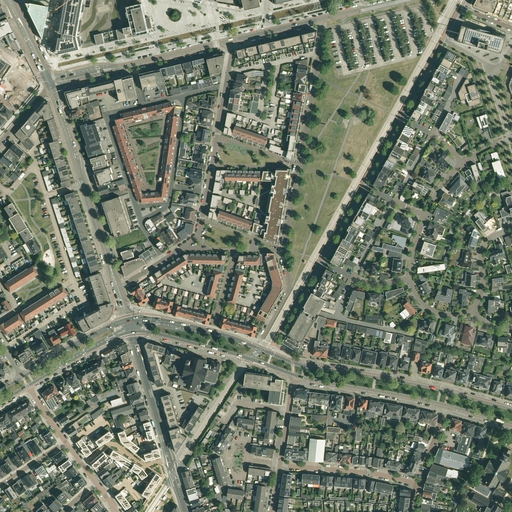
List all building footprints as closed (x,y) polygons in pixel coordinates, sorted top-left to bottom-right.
[(56,54),(56,55),(61,54),(65,53),(66,53),(70,52),(71,52),(75,51),(77,50),(79,50),(80,50),(83,49),(83,48),(82,45),(80,36),(84,11),(85,7),(86,0),(65,0),(60,33),(59,38),(59,41),(58,43),(58,44),(58,46),(57,49),(57,51),(56,54)] [(127,38),(126,35),(137,32),(138,36),(149,33),(148,29),(152,28),(150,18),(145,19),(141,0),(90,0),(89,11),(84,11),(80,36),(82,45),(96,42),(97,46),(105,44),(104,40),(118,36),(119,40),(127,38)] [(511,0),(476,0),(476,1),(475,3),(474,4),(474,5),(475,5),(486,10),(487,10),(492,12),(493,13),(511,20),(511,0)] [(47,7),(23,2),(41,39),(47,7)] [(7,19),(0,21),(0,38),(13,32),(7,19)] [(499,53),(504,32),(493,28),(491,34),(462,26),(461,26),(460,31),(460,32),(459,35),(459,36),(457,40),(457,41),(458,41),(463,43),(464,43),(478,47),(486,49),(486,50),(487,50),(499,53)] [(317,31),(308,33),(309,39),(316,38),(317,31)] [(23,57),(23,56),(24,55),(13,32),(0,38),(0,39),(22,56),(23,57)] [(235,61),(244,58),(242,49),(237,50),(238,55),(236,55),(235,61)] [(448,50),(444,58),(453,63),(454,63),(458,56),(448,50)] [(214,55),(214,56),(206,58),(211,78),(222,75),(225,53),(219,55),(218,54),(214,55)] [(204,58),(199,60),(201,69),(208,68),(206,62),(205,62),(204,58)] [(444,58),(440,64),(450,69),(453,63),(444,58)] [(305,65),(307,65),(308,59),(296,62),(295,67),(298,68),(297,72),(307,74),(308,67),(305,67),(305,65)] [(195,71),(201,69),(199,60),(192,61),(192,62),(195,71)] [(187,74),(194,73),(191,61),(183,64),(184,70),(186,69),(187,74)] [(177,65),(174,66),(177,76),(184,75),(181,64),(177,65)] [(456,73),(450,69),(440,64),(440,65),(439,65),(437,68),(438,69),(437,69),(447,75),(449,76),(451,73),(455,75),(456,73)] [(177,76),(174,66),(166,68),(168,76),(176,74),(177,76)] [(12,68),(6,76),(11,80),(17,72),(12,68)] [(166,91),(163,77),(161,69),(155,70),(159,88),(160,92),(166,91)] [(434,76),(443,82),(447,75),(437,69),(437,70),(437,69),(433,76),(434,76)] [(159,88),(155,70),(140,74),(143,87),(145,86),(146,91),(159,88)] [(255,70),(244,73),(243,76),(238,75),(237,77),(235,77),(234,81),(246,83),(247,78),(248,78),(258,76),(263,77),(264,72),(255,70)] [(17,72),(11,80),(16,83),(22,75),(17,72)] [(297,73),(296,79),(295,83),(296,83),(305,85),(307,75),(297,73)] [(22,75),(16,83),(21,86),(26,78),(22,75)] [(122,79),(127,99),(128,101),(138,98),(133,75),(122,78),(122,79)] [(430,82),(440,88),(443,82),(434,76),(430,82)] [(21,86),(20,87),(23,89),(30,94),(32,91),(33,89),(33,90),(34,89),(37,85),(29,80),(28,81),(26,79),(27,78),(26,78),(21,86)] [(122,102),(128,101),(127,99),(122,79),(116,80),(117,81),(115,82),(115,81),(115,82),(116,87),(120,102),(122,102)] [(465,80),(461,87),(464,96),(460,98),(461,101),(467,99),(469,107),(481,103),(475,84),(470,85),(468,79),(465,80)] [(115,82),(114,80),(86,87),(88,96),(91,95),(91,94),(116,87),(115,82)] [(427,89),(436,94),(440,88),(430,82),(427,89)] [(243,91),(244,91),(244,88),(243,88),(243,85),(234,83),(234,84),(233,85),(232,88),(233,88),(233,90),(242,91),(243,91)] [(306,85),(305,85),(296,83),(294,91),(305,93),(306,85)] [(71,110),(76,108),(85,105),(90,103),(88,96),(86,87),(82,88),(65,92),(71,110)] [(436,94),(427,89),(426,88),(426,89),(426,90),(424,94),(433,100),(436,94)] [(22,90),(19,94),(26,99),(28,96),(30,94),(23,89),(22,90)] [(231,91),(230,97),(241,99),(241,95),(245,96),(245,93),(231,91)] [(284,91),(283,94),(286,94),(286,97),(292,98),(293,98),(293,99),(302,101),(302,99),(303,99),(304,98),(304,96),(303,95),(303,94),(287,91),(284,91)] [(17,96),(15,98),(22,104),(24,101),(26,99),(19,94),(17,96)] [(434,100),(433,100),(424,94),(423,94),(420,100),(430,105),(434,100)] [(210,109),(214,109),(215,103),(216,102),(216,99),(216,97),(209,96),(208,102),(200,100),(199,107),(210,109)] [(229,103),(242,105),(243,103),(240,102),(241,99),(230,97),(229,103)] [(13,100),(11,103),(18,109),(20,106),(22,104),(15,98),(13,100)] [(428,110),(430,105),(420,100),(418,105),(428,110)] [(40,122),(54,117),(48,101),(46,102),(44,101),(39,106),(27,120),(37,128),(40,122)] [(170,102),(166,103),(163,104),(165,113),(170,112),(169,116),(174,117),(174,116),(175,111),(176,111),(176,110),(175,110),(175,108),(173,106),(171,107),(170,102)] [(71,110),(68,110),(69,113),(70,113),(70,114),(69,114),(70,114),(71,119),(79,116),(80,115),(79,111),(80,111),(79,110),(84,108),(86,108),(87,107),(88,110),(89,114),(95,113),(93,108),(91,103),(90,103),(85,105),(76,108),(71,110)] [(242,105),(229,103),(228,109),(239,111),(240,105),(242,105)] [(6,107),(3,104),(0,107),(0,112),(8,119),(12,113),(12,112),(9,110),(8,110),(7,109),(7,108),(6,108),(5,107),(6,107)] [(163,104),(155,105),(157,115),(165,113),(163,104)] [(143,108),(142,109),(141,109),(144,118),(146,118),(149,117),(150,117),(154,116),(157,115),(155,105),(148,107),(147,107),(146,108),(144,108),(143,108)] [(418,105),(415,110),(423,114),(425,115),(428,110),(418,105)] [(141,109),(132,111),(135,121),(143,119),(144,119),(144,118),(141,109)] [(203,113),(202,117),(212,119),(212,117),(213,117),(214,113),(213,113),(213,112),(201,110),(201,113),(203,113)] [(423,114),(415,110),(411,118),(418,122),(423,114)] [(121,118),(120,118),(122,124),(135,121),(132,111),(123,113),(123,117),(120,118),(121,118)] [(439,130),(445,133),(448,135),(458,148),(463,144),(450,128),(448,126),(454,116),(455,116),(454,118),(458,121),(460,117),(459,116),(460,115),(455,112),(453,115),(448,112),(439,130)] [(226,124),(231,125),(232,117),(236,118),(236,114),(228,113),(227,114),(226,118),(227,118),(226,124)] [(486,114),(484,115),(476,117),(479,126),(481,129),(483,128),(485,132),(489,131),(488,126),(488,125),(487,125),(487,123),(486,119),(487,118),(488,118),(486,114)] [(177,128),(178,125),(179,117),(174,116),(174,117),(169,116),(168,127),(177,128)] [(212,121),(212,119),(202,117),(201,121),(199,121),(199,123),(211,126),(211,125),(212,125),(213,121),(212,121)] [(125,132),(122,124),(120,118),(120,119),(117,120),(116,122),(117,125),(112,127),(115,135),(125,132)] [(24,124),(20,128),(29,138),(36,130),(37,128),(27,120),(24,124)] [(97,155),(104,153),(103,153),(102,147),(101,147),(100,142),(102,141),(96,123),(89,126),(88,126),(87,124),(81,126),(82,130),(81,130),(82,132),(83,132),(84,135),(83,136),(84,138),(85,137),(86,141),(85,141),(86,144),(87,143),(87,146),(85,146),(86,146),(85,147),(85,149),(86,149),(89,155),(88,156),(88,158),(89,158),(96,156),(95,155),(97,154),(97,155)] [(224,133),(232,136),(234,130),(230,129),(231,125),(226,124),(225,127),(224,127),(224,131),(224,133)] [(199,131),(198,134),(208,136),(209,133),(210,133),(210,130),(202,129),(203,126),(197,125),(196,131),(199,131)] [(403,132),(402,133),(412,138),(414,140),(416,135),(414,134),(416,130),(406,125),(402,132),(403,132)] [(235,126),(234,130),(232,136),(236,138),(237,137),(238,137),(240,128),(235,126)] [(168,127),(166,136),(176,137),(177,128),(168,127)] [(20,140),(29,150),(34,145),(20,129),(20,128),(15,134),(20,140)] [(246,130),(240,128),(238,137),(238,138),(242,139),(243,139),(246,130)] [(248,141),(251,132),(246,130),(243,139),(244,139),(244,140),(247,141),(248,141)] [(125,132),(115,135),(118,143),(127,140),(125,132)] [(257,134),(251,132),(248,141),(249,141),(249,142),(252,143),(253,142),(254,143),(254,142),(257,134)] [(58,136),(60,136),(59,133),(51,135),(53,141),(58,140),(57,139),(59,138),(58,136)] [(409,144),(412,138),(402,133),(399,139),(409,144)] [(208,139),(208,136),(198,134),(198,137),(195,137),(194,142),(200,144),(200,141),(208,142),(209,139),(208,139)] [(262,136),(257,134),(254,142),(254,143),(255,143),(254,144),(258,145),(258,144),(259,145),(259,144),(262,136)] [(175,146),(176,140),(176,137),(166,136),(166,139),(165,142),(165,145),(175,146)] [(266,144),(267,144),(267,141),(267,140),(268,138),(262,136),(259,144),(259,145),(260,145),(260,146),(264,147),(266,144)] [(398,141),(396,145),(405,150),(409,144),(399,139),(398,138),(398,139),(397,140),(398,141)] [(47,143),(49,148),(59,145),(58,140),(53,141),(47,143)] [(120,149),(130,146),(127,140),(118,143),(120,149)] [(279,153),(278,155),(281,156),(283,151),(281,150),(281,148),(274,145),(276,142),(270,140),(269,147),(270,147),(269,150),(279,153)] [(194,150),(193,154),(205,156),(205,154),(206,154),(205,154),(206,149),(207,149),(207,146),(203,145),(202,147),(200,146),(200,144),(195,143),(194,147),(193,147),(192,150),(194,150)] [(8,154),(18,162),(22,157),(20,155),(23,152),(13,144),(12,144),(10,146),(11,147),(9,149),(11,151),(8,154)] [(49,148),(50,153),(61,150),(59,145),(49,148)] [(165,145),(164,154),(173,155),(175,146),(165,145)] [(396,145),(393,150),(402,155),(405,150),(396,145)] [(122,155),(132,152),(130,146),(120,149),(122,155)] [(61,150),(50,153),(52,158),(62,155),(61,150)] [(294,152),(294,151),(288,150),(288,152),(283,151),(281,156),(293,160),(294,152)] [(398,160),(399,160),(399,161),(402,155),(393,150),(390,155),(398,160)] [(434,154),(431,158),(433,160),(442,169),(444,167),(445,168),(449,164),(443,159),(447,156),(442,151),(436,156),(434,154)] [(124,162),(134,159),(132,152),(122,155),(124,162)] [(505,177),(497,152),(491,154),(492,158),(495,158),(496,161),(492,163),(495,172),(497,171),(499,180),(505,177)] [(0,160),(7,167),(11,170),(14,165),(15,166),(18,162),(8,154),(6,157),(4,155),(3,155),(2,157),(1,157),(0,157),(0,160)] [(172,164),(173,155),(164,154),(162,163),(172,164)] [(192,159),(192,161),(204,163),(205,160),(204,160),(204,158),(205,158),(205,156),(193,154),(192,157),(190,156),(190,158),(191,158),(192,159)] [(64,160),(62,155),(52,158),(54,163),(55,163),(64,160)] [(92,165),(92,166),(93,168),(93,167),(94,172),(95,171),(109,167),(108,163),(108,161),(106,161),(105,160),(107,159),(106,155),(91,159),(92,164),(93,163),(94,165),(92,165)] [(399,160),(398,160),(390,155),(387,160),(395,164),(396,164),(399,160)] [(134,159),(124,162),(126,168),(136,165),(135,162),(134,160),(134,159)] [(203,169),(204,163),(192,161),(178,159),(178,162),(186,164),(186,162),(194,163),(194,167),(203,169)] [(392,170),(395,164),(387,160),(384,166),(392,170)] [(423,173),(425,174),(423,178),(428,181),(427,182),(431,184),(434,179),(433,179),(435,175),(434,175),(436,172),(430,169),(432,166),(426,162),(424,166),(426,167),(425,170),(423,173)] [(162,163),(161,174),(170,176),(172,164),(162,163)] [(66,164),(56,167),(55,168),(57,173),(67,169),(66,164)] [(475,178),(476,182),(481,181),(476,164),(471,166),(472,169),(470,170),(469,169),(465,172),(468,176),(466,177),(469,182),(475,178)] [(136,165),(126,168),(128,175),(138,171),(136,165)] [(392,170),(384,166),(383,165),(381,169),(382,170),(380,172),(381,172),(391,178),(395,172),(392,170)] [(0,177),(4,173),(6,175),(9,171),(6,168),(4,170),(0,167),(0,177)] [(109,167),(95,171),(96,174),(94,174),(98,187),(105,185),(104,183),(113,180),(111,174),(113,174),(111,167),(109,167)] [(201,173),(202,171),(183,167),(183,170),(189,172),(189,171),(191,171),(190,178),(201,180),(201,179),(202,179),(203,178),(203,177),(203,176),(203,175),(202,174),(201,173)] [(266,237),(266,240),(274,243),(274,244),(277,244),(281,224),(278,224),(280,219),(282,220),(282,219),(283,215),(282,215),(286,198),(287,194),(286,194),(286,193),(285,193),(285,188),(287,189),(291,169),(288,168),(288,169),(277,169),(276,174),(275,174),(274,181),(276,181),(275,185),(273,185),(272,189),(271,192),(274,193),(273,196),(272,196),(269,212),(270,212),(270,216),(267,215),(267,218),(266,219),(266,223),(268,223),(268,227),(267,227),(266,237)] [(58,177),(69,174),(67,169),(57,173),(58,177)] [(222,177),(225,177),(225,176),(226,177),(226,170),(217,170),(217,173),(216,172),(216,176),(215,182),(221,183),(223,184),(224,182),(221,181),(222,177)] [(138,171),(128,175),(131,181),(140,178),(140,177),(139,174),(138,171)] [(274,181),(275,174),(272,173),(272,172),(263,171),(262,181),(274,181)] [(378,176),(377,177),(385,182),(387,178),(390,179),(391,178),(381,172),(379,175),(378,175),(377,176),(378,176)] [(9,178),(14,182),(18,178),(13,173),(9,178)] [(59,183),(70,179),(69,174),(58,177),(60,182),(59,183)] [(170,176),(161,174),(159,182),(163,183),(169,184),(170,176)] [(381,189),(385,182),(377,177),(373,185),(381,189)] [(140,178),(131,181),(131,184),(133,188),(139,186),(143,185),(140,178)] [(70,179),(59,183),(60,188),(61,187),(62,187),(71,184),(69,180),(70,179)] [(197,187),(201,188),(202,181),(191,179),(190,186),(193,187),(197,188),(197,187)] [(470,188),(463,182),(461,180),(459,182),(457,180),(453,185),(454,186),(450,191),(452,192),(452,193),(453,193),(456,196),(463,188),(467,192),(470,188)] [(221,183),(215,182),(214,188),(213,188),(213,191),(213,193),(222,194),(222,191),(219,190),(221,183)] [(424,187),(425,186),(420,184),(415,182),(412,186),(414,187),(412,191),(420,195),(420,193),(425,196),(428,189),(424,187)] [(111,190),(110,189),(109,189),(108,185),(99,188),(101,195),(106,193),(106,194),(110,193),(111,195),(120,192),(118,188),(111,190)] [(142,199),(141,194),(142,193),(140,188),(139,186),(133,188),(134,190),(134,192),(137,199),(142,199)] [(511,192),(511,191),(508,192),(508,191),(501,193),(506,200),(507,205),(509,208),(507,210),(500,211),(502,218),(508,216),(509,217),(511,215),(511,192)] [(65,200),(76,197),(75,197),(73,192),(61,196),(63,201),(65,201),(65,200)] [(450,197),(449,197),(450,196),(445,192),(442,196),(443,196),(441,200),(438,203),(443,207),(446,203),(453,206),(456,199),(451,197),(450,197)] [(181,204),(189,205),(193,206),(193,202),(196,203),(196,202),(197,201),(198,197),(197,196),(197,195),(186,193),(185,197),(182,197),(181,204)] [(370,200),(375,203),(378,198),(369,193),(367,196),(371,198),(370,200)] [(212,200),(211,205),(216,206),(218,199),(221,200),(221,196),(213,195),(213,196),(212,196),(211,200),(212,200)] [(109,223),(114,238),(131,232),(120,196),(102,202),(104,208),(104,213),(106,213),(107,218),(108,223),(109,223)] [(367,196),(364,201),(374,206),(375,203),(370,200),(371,198),(367,196)] [(78,202),(76,197),(65,200),(65,201),(67,200),(68,205),(67,205),(78,202)] [(360,208),(370,214),(371,215),(375,207),(374,206),(364,201),(360,208)] [(79,207),(78,202),(67,205),(69,210),(79,207)] [(3,209),(6,213),(15,208),(12,203),(3,208),(2,209),(3,209)] [(173,213),(179,208),(178,207),(179,205),(179,204),(172,203),(171,206),(171,208),(170,209),(173,213)] [(178,207),(185,209),(187,209),(186,214),(185,214),(184,215),(184,216),(184,217),(185,218),(185,219),(194,221),(195,210),(191,209),(192,207),(179,204),(179,205),(178,207)] [(215,213),(216,206),(211,205),(210,212),(209,211),(209,215),(209,217),(217,220),(219,214),(215,213)] [(70,215),(81,211),(79,207),(69,210),(70,210),(71,214),(70,215)] [(433,215),(435,216),(433,221),(436,222),(440,219),(442,220),(446,211),(437,207),(433,215)] [(6,213),(9,218),(16,213),(18,213),(15,208),(6,213)] [(365,219),(366,220),(367,220),(370,214),(360,208),(357,215),(365,219)] [(69,220),(72,220),(82,216),(81,211),(70,215),(68,215),(69,220)] [(225,213),(220,211),(219,214),(217,220),(221,222),(221,221),(222,222),(223,221),(222,221),(225,213)] [(487,223),(478,211),(474,215),(478,220),(475,222),(484,233),(488,229),(484,225),(487,223)] [(16,213),(9,218),(8,218),(8,219),(10,218),(13,222),(10,224),(9,225),(9,226),(9,227),(9,228),(10,228),(10,229),(11,229),(12,229),(13,229),(14,229),(14,228),(17,233),(18,233),(27,228),(18,213),(16,213)] [(165,218),(167,220),(168,223),(176,218),(173,213),(165,218)] [(231,214),(225,213),(222,221),(223,221),(222,222),(223,222),(226,223),(227,223),(228,223),(231,214)] [(165,222),(167,220),(165,218),(165,219),(161,214),(152,220),(155,225),(158,223),(159,225),(165,221),(165,222)] [(236,216),(231,214),(228,223),(229,224),(228,224),(232,225),(233,225),(236,216)] [(353,221),(361,225),(362,225),(365,219),(357,215),(356,216),(355,215),(353,219),(354,220),(353,221)] [(410,223),(411,223),(409,218),(408,218),(402,216),(397,215),(395,220),(401,222),(400,223),(400,224),(401,226),(402,226),(403,227),(404,228),(402,232),(408,234),(411,226),(410,225),(411,223),(410,223)] [(73,224),(84,221),(82,216),(72,220),(73,224)] [(239,227),(242,218),(236,216),(233,225),(234,225),(234,226),(237,227),(239,227)] [(247,220),(242,218),(239,227),(239,228),(243,229),(243,228),(244,229),(247,220)] [(146,227),(150,233),(152,232),(154,235),(158,232),(156,229),(150,219),(148,220),(147,221),(146,222),(145,223),(145,224),(145,225),(145,226),(146,227)] [(178,226),(172,229),(174,231),(179,239),(181,242),(189,236),(188,235),(188,234),(189,234),(190,234),(191,234),(192,234),(192,233),(193,233),(193,232),(195,223),(182,220),(180,227),(178,226)] [(253,222),(247,220),(244,229),(245,229),(245,230),(249,231),(250,228),(251,228),(252,226),(252,225),(253,222)] [(266,237),(267,227),(259,224),(260,221),(254,220),(252,232),(255,233),(266,237)] [(85,226),(84,221),(73,224),(75,229),(85,226)] [(352,223),(351,226),(358,230),(359,229),(360,227),(361,225),(353,221),(352,223)] [(428,229),(430,230),(428,236),(436,239),(438,233),(442,235),(442,233),(444,229),(440,227),(440,226),(431,223),(430,222),(428,229)] [(470,223),(472,225),(467,229),(470,232),(469,233),(470,233),(471,233),(472,234),(469,244),(475,246),(478,237),(479,234),(471,223),(470,223)] [(87,231),(85,226),(75,229),(77,234),(87,231)] [(360,231),(358,230),(351,226),(348,231),(357,236),(360,231)] [(18,233),(21,238),(30,232),(27,228),(18,233)] [(161,233),(165,240),(169,246),(172,244),(177,240),(171,230),(168,233),(166,230),(161,233)] [(89,236),(87,231),(77,234),(78,234),(79,239),(78,239),(89,236)] [(348,231),(343,239),(353,244),(357,236),(348,231)] [(33,237),(31,234),(30,232),(21,238),(24,242),(23,242),(23,243),(24,243),(33,237)] [(384,244),(382,249),(384,249),(401,253),(402,249),(403,249),(403,250),(404,250),(404,246),(405,245),(406,238),(393,235),(393,236),(392,238),(394,240),(394,241),(395,241),(398,243),(395,247),(390,245),(389,245),(383,243),(383,244),(384,244)] [(78,239),(80,244),(90,240),(89,236),(78,239)] [(343,239),(340,245),(349,250),(351,252),(352,251),(350,250),(350,249),(352,250),(355,245),(353,244),(343,239)] [(31,250),(33,254),(39,251),(39,250),(34,241),(33,242),(32,243),(30,240),(25,243),(30,251),(31,250)] [(92,245),(90,240),(80,244),(81,249),(92,245)] [(157,244),(158,246),(162,252),(167,247),(161,241),(157,244)] [(432,257),(436,246),(432,244),(424,241),(421,253),(432,257)] [(490,257),(491,257),(492,259),(491,259),(490,259),(490,260),(492,260),(494,265),(495,265),(496,265),(497,265),(497,264),(498,264),(499,263),(498,260),(503,258),(503,256),(504,255),(503,252),(504,251),(502,243),(496,245),(498,251),(491,253),(490,257)] [(83,254),(93,250),(92,245),(81,249),(83,254)] [(345,257),(349,250),(340,245),(336,252),(345,258),(345,257)] [(121,253),(122,255),(123,260),(134,257),(132,249),(121,253)] [(93,250),(83,254),(84,258),(95,255),(93,250)] [(142,254),(144,257),(145,259),(151,254),(148,250),(144,253),(142,254)] [(472,262),(470,261),(472,253),(464,251),(462,260),(461,260),(461,262),(461,264),(461,265),(461,266),(462,266),(463,267),(464,267),(470,268),(472,262)] [(340,267),(345,258),(336,252),(335,252),(334,254),(335,254),(331,261),(340,267)] [(401,272),(401,264),(402,260),(396,259),(396,258),(397,254),(390,252),(388,256),(392,257),(392,259),(394,260),(393,267),(392,267),(391,273),(392,274),(397,272),(397,271),(401,272)] [(257,255),(256,265),(262,265),(262,261),(262,258),(266,258),(267,260),(275,258),(274,253),(267,253),(267,256),(257,256),(257,255)] [(182,256),(187,264),(188,263),(193,263),(194,254),(191,254),(185,254),(182,256)] [(213,274),(221,276),(227,255),(217,255),(217,254),(216,264),(222,264),(220,270),(214,268),(213,274)] [(96,260),(95,255),(84,258),(86,263),(96,260)] [(234,274),(243,276),(245,271),(239,269),(240,264),(245,265),(245,256),(241,255),(241,257),(239,257),(234,274)] [(182,267),(187,264),(182,256),(179,258),(179,257),(176,259),(182,267)] [(140,258),(124,263),(123,264),(124,265),(122,266),(125,278),(146,264),(143,258),(141,259),(140,258)] [(172,262),(177,270),(182,267),(176,259),(177,260),(175,261),(174,260),(172,262)] [(88,268),(98,265),(96,260),(86,263),(88,268)] [(172,273),(177,270),(172,262),(172,263),(170,264),(167,265),(172,273)] [(377,266),(374,265),(374,263),(370,264),(370,265),(367,264),(367,270),(368,271),(369,272),(369,274),(372,274),(372,276),(376,275),(376,274),(377,273),(376,273),(376,272),(377,272),(377,268),(377,266)] [(445,263),(431,265),(422,267),(423,267),(423,273),(437,271),(441,270),(446,269),(445,263)] [(35,269),(33,267),(32,265),(28,268),(33,278),(34,278),(33,277),(38,274),(37,273),(37,272),(35,269)] [(90,273),(98,270),(100,270),(98,265),(88,268),(86,269),(88,274),(90,273)] [(159,271),(155,273),(156,273),(155,273),(160,281),(161,281),(172,273),(167,265),(167,266),(165,267),(162,269),(160,271),(160,270),(159,271)] [(27,269),(23,271),(29,280),(32,278),(33,277),(33,278),(28,268),(27,269),(27,268),(27,269)] [(333,272),(327,269),(323,275),(322,277),(330,281),(333,277),(334,278),(336,274),(333,272)] [(28,280),(29,280),(23,271),(18,274),(24,283),(27,281),(27,280),(28,280)] [(474,272),(466,271),(466,274),(466,275),(468,275),(468,278),(466,278),(465,281),(467,281),(466,286),(475,287),(475,286),(476,276),(476,275),(473,275),(474,272)] [(109,303),(110,302),(100,272),(87,277),(97,308),(83,315),(89,327),(90,328),(104,321),(104,322),(108,318),(109,316),(110,315),(110,313),(111,312),(112,310),(112,309),(112,307),(113,306),(113,305),(110,306),(110,305),(109,303)] [(159,280),(160,281),(161,281),(160,281),(155,273),(156,273),(155,273),(155,274),(152,276),(156,281),(159,280)] [(24,283),(18,274),(13,277),(19,286),(23,284),(22,284),(23,283),(24,283)] [(282,280),(280,274),(271,277),(273,282),(282,280)] [(19,286),(13,277),(9,280),(14,289),(18,287),(17,287),(19,286)] [(319,282),(328,288),(332,282),(330,281),(322,277),(320,280),(321,281),(320,282),(319,282)] [(426,277),(421,280),(423,284),(419,285),(424,295),(431,292),(426,282),(429,281),(426,277)] [(491,292),(491,294),(498,293),(497,291),(499,290),(498,283),(504,282),(504,277),(492,279),(492,281),(492,283),(492,284),(492,287),(492,288),(491,290),(491,292)] [(220,282),(211,279),(208,292),(208,293),(216,295),(216,293),(217,293),(218,291),(218,290),(218,288),(219,288),(220,285),(219,284),(220,282)] [(231,285),(240,287),(242,282),(232,279),(233,280),(232,282),(231,285)] [(14,289),(9,280),(7,281),(4,283),(9,292),(13,290),(13,291),(13,290),(14,289)] [(330,288),(328,288),(319,282),(318,282),(316,287),(316,288),(325,293),(327,294),(330,288)] [(135,295),(142,290),(143,290),(139,284),(130,290),(134,295),(135,295)] [(229,293),(228,296),(229,296),(228,298),(236,300),(237,300),(240,287),(231,285),(231,287),(230,287),(229,290),(230,291),(229,293)] [(57,288),(63,298),(67,294),(62,286),(57,288)] [(282,289),(282,287),(273,286),(272,290),(280,294),(283,289),(282,289)] [(386,292),(386,295),(387,296),(386,299),(385,299),(385,300),(386,299),(386,302),(387,302),(387,299),(405,291),(403,288),(403,287),(386,292)] [(57,288),(52,291),(58,301),(63,298),(57,288)] [(325,293),(316,288),(313,293),(323,299),(325,293)] [(440,295),(442,292),(439,290),(434,299),(434,302),(437,303),(438,300),(448,302),(447,302),(450,303),(453,290),(447,288),(446,296),(440,295)] [(461,306),(466,306),(467,295),(470,296),(470,292),(467,291),(467,289),(460,289),(459,293),(463,294),(461,306)] [(135,295),(138,300),(145,295),(142,290),(135,295)] [(272,290),(269,295),(277,299),(280,294),(272,290)] [(352,292),(346,310),(352,312),(357,297),(364,299),(365,293),(358,291),(358,292),(357,291),(357,290),(356,290),(355,290),(354,290),(353,291),(352,292)] [(58,301),(52,291),(48,293),(49,294),(48,295),(47,294),(53,304),(58,301)] [(323,299),(313,293),(312,293),(309,297),(310,297),(311,298),(309,300),(308,299),(308,300),(309,301),(308,304),(307,303),(306,303),(304,307),(305,308),(304,310),(301,308),(287,334),(291,337),(290,339),(300,344),(297,342),(298,341),(301,342),(314,320),(315,321),(319,314),(318,314),(326,301),(324,299),(323,299)] [(53,304),(47,294),(48,295),(47,296),(46,295),(43,298),(48,307),(53,304)] [(380,299),(380,295),(380,294),(369,294),(368,301),(372,301),(372,302),(376,302),(376,301),(379,301),(379,305),(383,305),(383,299),(380,299)] [(145,295),(138,300),(137,300),(141,306),(149,300),(146,295),(145,295)] [(274,304),(277,299),(269,295),(266,299),(274,304)] [(159,309),(159,308),(162,300),(162,299),(156,297),(154,304),(153,307),(159,309)] [(38,301),(44,310),(48,307),(43,298),(42,299),(41,298),(38,301)] [(266,299),(264,304),(271,309),(274,304),(266,299)] [(487,307),(487,315),(491,315),(491,313),(491,311),(494,311),(495,306),(499,307),(504,307),(504,301),(501,301),(501,299),(500,299),(495,299),(494,299),(489,299),(488,304),(488,306),(489,306),(489,307),(487,307)] [(11,308),(10,307),(12,306),(9,302),(8,303),(6,300),(1,303),(6,311),(11,308)] [(44,310),(38,301),(37,302),(37,301),(33,304),(39,313),(44,310)] [(171,312),(172,308),(174,302),(167,301),(165,309),(165,311),(171,312)] [(402,311),(407,317),(410,314),(413,316),(418,313),(408,301),(403,305),(406,308),(402,311)] [(29,307),(34,316),(39,313),(33,304),(32,305),(32,304),(29,307)] [(264,304),(263,305),(259,313),(266,317),(271,309),(264,304)] [(179,317),(179,316),(182,307),(175,305),(173,315),(179,317)] [(34,316),(29,307),(28,307),(29,307),(28,308),(27,307),(24,310),(29,319),(34,316)] [(187,309),(182,307),(179,316),(185,317),(187,309)] [(191,319),(193,311),(187,309),(185,317),(191,319)] [(29,319),(24,310),(23,310),(22,310),(22,311),(19,313),(25,322),(29,319)] [(199,312),(193,311),(191,319),(197,321),(199,312)] [(205,314),(199,312),(197,321),(203,322),(205,314)] [(205,313),(205,314),(203,322),(202,323),(208,325),(210,320),(211,315),(205,313)] [(259,313),(256,317),(264,322),(266,318),(266,317),(259,313)] [(18,314),(13,317),(18,326),(23,322),(18,314)] [(366,314),(365,322),(379,323),(379,315),(366,314)] [(90,328),(89,327),(83,315),(79,318),(78,317),(74,319),(81,332),(82,331),(83,332),(89,329),(89,328),(90,328)] [(319,316),(318,318),(315,322),(318,323),(316,329),(323,331),(326,318),(319,316)] [(8,320),(14,329),(18,326),(13,317),(8,320)] [(220,323),(219,328),(225,329),(225,328),(228,320),(228,319),(222,317),(220,323)] [(326,319),(325,326),(336,328),(336,327),(337,321),(326,319)] [(14,329),(8,320),(3,323),(9,332),(14,329)] [(233,321),(228,320),(225,328),(231,329),(233,321)] [(425,331),(432,334),(434,329),(432,329),(435,322),(429,320),(429,322),(423,320),(421,325),(422,325),(421,328),(426,330),(425,331)] [(237,331),(239,323),(233,321),(231,329),(237,331)] [(0,331),(1,331),(4,335),(9,332),(3,323),(0,324),(0,331)] [(68,334),(69,336),(70,335),(71,336),(72,336),(73,336),(73,335),(74,335),(74,334),(74,333),(75,333),(74,330),(71,324),(70,323),(62,327),(62,328),(58,330),(59,331),(58,331),(62,337),(68,334)] [(245,324),(239,323),(237,331),(243,333),(245,324)] [(245,324),(243,333),(249,334),(251,326),(245,324)] [(453,344),(454,338),(451,338),(454,326),(450,326),(450,325),(446,324),(445,326),(445,327),(446,328),(445,331),(443,330),(442,330),(441,331),(440,332),(440,333),(440,334),(441,335),(442,336),(443,336),(449,337),(447,343),(453,344)] [(472,345),(474,336),(471,335),(472,328),(466,327),(466,326),(461,324),(459,332),(464,333),(462,342),(472,345)] [(251,325),(251,326),(249,334),(248,336),(255,337),(257,327),(251,325)] [(45,336),(47,339),(51,346),(52,345),(52,346),(55,344),(60,341),(57,335),(56,335),(54,329),(48,332),(49,334),(45,336)] [(491,336),(490,336),(491,335),(488,334),(487,335),(486,335),(486,336),(482,335),(482,334),(478,333),(476,342),(480,343),(479,345),(484,346),(485,345),(489,346),(492,346),(493,341),(490,340),(491,336)] [(300,344),(290,339),(286,336),(284,340),(284,339),(283,342),(282,343),(283,343),(283,344),(287,346),(293,349),(293,350),(297,352),(297,351),(298,352),(302,346),(300,344)] [(43,351),(47,348),(43,342),(40,337),(35,340),(36,342),(32,344),(37,354),(38,353),(38,354),(41,352),(41,351),(42,351),(43,351)] [(498,338),(498,347),(507,347),(507,353),(511,353),(511,343),(508,343),(508,338),(507,338),(506,337),(504,337),(503,338),(502,338),(502,339),(499,338),(498,338)] [(418,361),(421,362),(420,370),(420,369),(421,370),(421,372),(425,373),(425,372),(431,373),(431,372),(430,372),(431,364),(426,363),(426,361),(422,361),(426,345),(427,346),(428,342),(416,338),(413,350),(411,360),(418,362),(418,361)] [(313,356),(318,356),(319,353),(320,353),(321,342),(314,341),(313,345),(314,345),(314,347),(313,351),(314,351),(313,356)] [(402,345),(398,365),(398,364),(401,364),(400,366),(400,368),(402,368),(401,369),(405,370),(405,369),(407,369),(409,358),(403,357),(404,353),(406,353),(407,349),(409,343),(407,342),(403,341),(402,345)] [(117,356),(120,355),(128,350),(126,343),(124,342),(115,347),(111,348),(111,349),(114,354),(116,357),(118,356),(117,356)] [(151,351),(160,354),(164,355),(166,347),(163,347),(163,346),(156,344),(156,345),(154,344),(147,342),(145,345),(146,350),(147,353),(148,353),(149,353),(148,352),(151,351)] [(319,353),(318,356),(326,357),(327,353),(328,353),(328,350),(330,350),(330,347),(327,346),(328,343),(324,342),(322,342),(321,342),(320,353),(319,353)] [(338,360),(339,357),(339,356),(339,354),(340,354),(342,344),(338,343),(338,346),(332,345),(330,357),(331,357),(330,358),(334,359),(338,360)] [(350,356),(351,349),(352,345),(350,344),(349,347),(344,346),(341,357),(342,357),(345,358),(344,359),(345,360),(345,359),(349,360),(350,356)] [(362,364),(367,365),(370,351),(366,350),(367,347),(364,346),(363,350),(364,350),(361,362),(362,362),(362,364)] [(21,363),(22,363),(24,362),(25,363),(30,359),(29,358),(33,355),(29,347),(21,351),(22,353),(18,355),(19,357),(19,358),(21,362),(21,363)] [(178,349),(177,349),(177,348),(174,347),(174,348),(171,347),(169,356),(166,356),(164,363),(169,364),(171,360),(175,361),(178,349)] [(360,354),(361,355),(363,348),(359,348),(358,350),(354,349),(353,349),(351,360),(351,359),(351,360),(355,361),(355,362),(358,362),(358,361),(359,361),(360,354)] [(107,358),(112,356),(113,359),(116,357),(114,354),(111,349),(103,353),(105,357),(102,358),(105,363),(109,361),(107,358)] [(370,351),(367,365),(373,366),(373,365),(374,365),(376,355),(377,355),(379,350),(376,349),(375,352),(370,351)] [(129,355),(128,354),(129,354),(128,352),(128,351),(127,351),(120,355),(122,360),(119,361),(120,364),(122,363),(130,360),(130,359),(130,358),(130,355),(129,355)] [(147,353),(148,357),(150,362),(151,366),(154,376),(155,380),(156,385),(165,383),(157,355),(160,356),(160,354),(151,351),(148,352),(149,353),(148,353),(147,353)] [(380,367),(385,368),(388,353),(380,351),(379,357),(378,358),(378,359),(378,361),(377,365),(380,366),(380,367)] [(390,352),(389,355),(386,366),(391,367),(390,368),(396,369),(398,358),(394,357),(395,353),(390,352)] [(459,372),(457,380),(458,380),(458,381),(458,382),(459,383),(460,384),(462,383),(462,382),(463,382),(466,383),(468,374),(470,369),(473,370),(474,365),(476,359),(476,358),(477,356),(471,354),(470,357),(468,363),(467,370),(465,369),(465,370),(460,369),(459,372)] [(436,362),(437,361),(438,361),(439,356),(434,355),(433,361),(433,364),(432,365),(432,369),(435,369),(433,375),(434,376),(437,377),(438,378),(440,378),(441,378),(442,375),(443,368),(435,366),(436,362)] [(218,372),(220,367),(220,364),(220,363),(220,362),(219,362),(219,361),(218,361),(217,361),(217,362),(216,362),(216,363),(212,362),(211,365),(210,368),(208,368),(209,367),(208,367),(209,363),(206,362),(206,360),(201,359),(202,358),(197,356),(197,357),(192,356),(191,359),(188,358),(187,362),(183,376),(184,377),(183,378),(180,377),(175,375),(173,383),(188,386),(187,389),(188,390),(193,391),(194,391),(195,388),(209,392),(211,382),(216,383),(219,374),(218,373),(218,372)] [(475,374),(472,383),(473,384),(475,385),(475,387),(475,388),(479,389),(482,376),(481,375),(479,374),(479,375),(478,375),(479,371),(477,371),(480,361),(478,360),(480,357),(477,356),(476,358),(476,359),(474,365),(473,370),(476,371),(475,374)] [(105,368),(101,360),(95,363),(99,371),(102,370),(104,374),(107,373),(105,368)] [(131,361),(116,367),(109,369),(111,372),(119,370),(118,368),(120,368),(121,370),(123,369),(133,366),(131,361)] [(93,375),(99,371),(95,363),(89,366),(93,375)] [(89,366),(83,370),(87,378),(89,381),(92,379),(91,376),(93,375),(89,366)] [(454,381),(454,379),(457,369),(453,368),(454,367),(451,367),(450,368),(447,367),(444,379),(448,380),(450,380),(451,381),(453,382),(453,381),(454,381)] [(0,373),(2,376),(0,376),(0,379),(0,380),(3,378),(10,374),(10,372),(7,368),(0,372),(0,373)] [(119,387),(124,385),(131,383),(130,380),(137,378),(133,368),(124,371),(116,373),(116,376),(121,374),(122,378),(111,382),(113,389),(115,388),(119,387)] [(89,381),(87,378),(83,370),(77,373),(81,381),(83,385),(89,381)] [(268,403),(270,403),(282,405),(284,391),(285,383),(282,382),(283,380),(272,378),(272,375),(246,372),(245,374),(243,378),(242,378),(234,390),(243,391),(244,386),(270,389),(268,403)] [(67,378),(71,386),(72,387),(73,389),(73,390),(74,390),(73,389),(77,387),(77,388),(81,386),(79,382),(80,381),(78,379),(77,380),(75,377),(76,376),(74,373),(71,375),(70,376),(69,376),(68,376),(67,377),(67,378)] [(482,376),(479,389),(482,390),(483,390),(484,387),(487,388),(488,388),(491,378),(486,377),(486,376),(484,376),(483,376),(482,376)] [(68,385),(66,381),(65,382),(64,380),(61,381),(58,382),(57,383),(57,384),(61,390),(58,392),(64,401),(66,399),(64,395),(67,393),(70,391),(72,394),(74,392),(73,390),(73,389),(72,387),(71,387),(70,384),(68,385)] [(499,394),(500,390),(501,390),(502,388),(501,387),(502,383),(504,384),(505,381),(501,380),(500,383),(494,381),(491,392),(492,393),(494,393),(495,393),(499,394)] [(140,390),(140,389),(140,387),(139,387),(137,381),(131,383),(124,385),(119,387),(115,388),(116,390),(119,389),(120,392),(126,391),(127,395),(131,394),(130,393),(140,390)] [(50,388),(47,389),(52,397),(55,402),(57,401),(54,396),(58,393),(53,386),(52,385),(50,387),(50,388)] [(301,400),(302,389),(296,388),(295,389),(293,400),(295,400),(298,400),(301,400)] [(52,410),(58,407),(57,405),(55,402),(52,397),(47,389),(44,392),(42,394),(45,398),(44,398),(52,410)] [(302,389),(301,400),(303,400),(303,401),(308,401),(309,390),(302,389)] [(129,400),(130,405),(131,405),(133,404),(143,401),(141,392),(134,394),(135,395),(129,397),(130,399),(129,400)] [(170,394),(161,397),(162,400),(163,402),(172,400),(172,399),(171,395),(170,394)] [(323,394),(322,405),(324,405),(324,406),(328,406),(329,397),(330,395),(329,395),(328,394),(326,394),(325,394),(324,394),(323,394)] [(343,409),(343,408),(344,408),(343,415),(352,416),(353,408),(354,405),(353,405),(355,398),(354,398),(354,397),(351,396),(351,397),(346,397),(346,398),(343,398),(343,396),(336,396),(336,395),(334,394),(333,395),(332,395),(332,397),(331,408),(334,408),(334,410),(335,410),(335,411),(338,411),(339,410),(341,410),(341,409),(343,409)] [(99,401),(99,400),(97,396),(93,398),(89,400),(92,405),(99,401)] [(120,398),(110,401),(112,406),(122,403),(120,398)] [(366,412),(368,402),(368,400),(367,399),(366,399),(365,399),(365,400),(360,399),(359,404),(359,407),(357,407),(357,414),(359,415),(359,412),(360,412),(360,411),(366,412)] [(172,400),(163,402),(164,406),(164,407),(165,408),(173,405),(173,404),(172,400)] [(367,410),(366,417),(366,416),(369,416),(374,416),(374,418),(375,414),(376,412),(377,401),(374,400),(373,401),(371,401),(370,403),(369,410),(367,410)] [(34,413),(36,412),(34,409),(32,405),(31,405),(29,401),(28,401),(26,402),(26,401),(23,403),(28,411),(31,409),(32,411),(32,410),(34,413)] [(130,405),(122,408),(111,411),(113,419),(120,417),(130,414),(133,413),(132,408),(134,408),(134,407),(136,407),(137,409),(145,407),(143,401),(133,404),(131,405),(130,405)] [(376,412),(375,414),(378,414),(382,415),(384,405),(384,404),(383,403),(381,402),(377,401),(376,412)] [(25,412),(28,411),(23,403),(20,405),(18,407),(21,412),(25,419),(27,422),(30,420),(28,417),(27,417),(25,414),(26,414),(25,412)] [(392,420),(394,405),(393,404),(391,404),(390,404),(386,403),(386,406),(385,409),(384,416),(387,416),(387,419),(392,420)] [(395,405),(394,405),(392,420),(398,421),(398,424),(400,425),(401,422),(399,421),(400,418),(401,419),(402,412),(401,412),(402,406),(398,405),(397,405),(396,404),(395,405)] [(165,408),(164,407),(166,413),(175,411),(173,405),(165,408)] [(197,409),(194,414),(199,417),(203,412),(202,412),(204,409),(199,406),(197,409)] [(15,407),(12,409),(16,417),(18,421),(21,419),(22,420),(23,423),(25,422),(25,420),(24,419),(18,407),(15,408),(15,407)] [(410,418),(412,408),(408,407),(405,407),(404,409),(403,416),(404,416),(403,420),(410,421),(410,418)] [(133,416),(137,415),(138,416),(148,413),(146,408),(133,413),(130,414),(131,418),(134,417),(133,416)] [(417,408),(412,408),(410,418),(410,421),(409,421),(414,422),(416,423),(417,419),(418,419),(419,412),(420,410),(417,409),(417,408)] [(18,421),(16,417),(12,409),(9,411),(9,412),(7,413),(10,418),(9,418),(13,425),(13,427),(15,430),(18,428),(15,424),(15,423),(18,421)] [(166,413),(168,418),(168,419),(177,416),(175,411),(166,413)] [(423,412),(422,412),(421,414),(420,419),(420,423),(423,424),(424,422),(428,423),(430,413),(430,412),(429,412),(428,411),(427,411),(426,411),(426,412),(425,412),(423,412)] [(430,413),(428,423),(427,424),(432,425),(431,425),(435,426),(436,423),(437,418),(437,416),(437,415),(434,414),(434,413),(433,413),(432,412),(431,412),(430,413)] [(72,413),(60,421),(61,423),(62,425),(63,425),(70,421),(68,418),(73,415),(72,413)] [(141,421),(149,418),(148,413),(138,416),(137,415),(133,416),(134,417),(135,420),(140,418),(141,421)] [(3,414),(0,415),(0,416),(4,424),(5,427),(7,429),(10,427),(12,426),(8,418),(8,419),(5,414),(3,415),(3,414)] [(194,414),(189,422),(194,425),(198,420),(197,420),(199,417),(194,414)] [(232,422),(230,425),(236,428),(237,426),(242,427),(243,419),(238,418),(237,417),(238,416),(236,414),(235,416),(232,421),(232,422)] [(169,424),(178,422),(177,416),(168,419),(168,418),(167,418),(169,424)] [(291,416),(290,425),(301,426),(302,418),(293,417),(292,417),(291,417),(291,416)] [(124,427),(120,417),(113,419),(118,432),(125,429),(124,427)] [(455,440),(458,441),(461,430),(462,431),(464,423),(461,422),(461,421),(460,421),(457,420),(456,419),(454,418),(453,419),(451,425),(450,425),(450,428),(450,429),(449,432),(455,433),(454,434),(457,435),(457,436),(456,436),(455,440)] [(149,421),(142,423),(145,432),(152,430),(149,421)] [(192,427),(194,425),(189,422),(184,429),(189,433),(193,428),(192,427)] [(470,424),(468,423),(465,423),(464,423),(462,431),(461,430),(458,441),(458,442),(459,442),(457,451),(467,454),(471,439),(472,436),(475,437),(477,429),(478,426),(475,425),(474,425),(474,424),(473,424),(473,423),(472,423),(471,423),(471,424),(470,424)] [(68,434),(69,434),(71,436),(82,428),(84,427),(82,425),(80,426),(75,429),(72,424),(66,428),(68,431),(67,432),(68,432),(67,433),(68,434)] [(221,429),(225,432),(232,436),(233,434),(234,435),(236,432),(235,432),(235,431),(234,431),(236,428),(230,425),(228,427),(224,424),(221,429)] [(477,429),(475,437),(479,438),(479,440),(481,440),(480,442),(479,442),(475,454),(480,455),(483,443),(482,443),(483,441),(483,440),(484,439),(483,438),(484,438),(485,433),(486,429),(485,428),(485,427),(484,427),(483,426),(482,426),(481,427),(478,426),(477,429)] [(171,429),(169,430),(170,432),(174,445),(175,448),(176,453),(179,449),(187,437),(182,434),(181,433),(180,429),(180,427),(171,429)] [(356,441),(361,441),(362,431),(363,431),(364,428),(356,427),(355,430),(356,431),(356,441)] [(42,439),(45,444),(48,442),(50,445),(55,441),(49,432),(48,433),(47,430),(42,433),(44,437),(42,439)] [(124,430),(117,433),(120,442),(126,438),(124,430)] [(146,436),(144,436),(145,440),(154,438),(152,430),(145,432),(146,436)] [(108,431),(101,436),(106,442),(113,437),(108,431)] [(232,439),(231,438),(232,436),(225,432),(224,434),(220,432),(219,434),(220,435),(222,436),(230,441),(232,439)] [(219,441),(226,445),(227,443),(228,444),(230,441),(222,436),(220,435),(217,439),(219,441)] [(101,436),(95,441),(99,447),(106,442),(101,436)] [(29,445),(35,455),(41,451),(36,444),(39,442),(35,437),(31,440),(33,443),(29,445)] [(126,438),(120,442),(128,448),(132,442),(126,438)] [(81,439),(75,443),(80,450),(86,446),(81,439)] [(308,460),(308,461),(323,462),(323,461),(326,440),(322,440),(316,439),(312,439),(310,439),(309,449),(309,452),(308,460)] [(20,455),(24,461),(25,461),(30,458),(29,458),(30,457),(26,450),(28,448),(23,441),(20,443),(23,447),(17,451),(18,452),(17,453),(19,456),(20,455)] [(225,447),(226,445),(219,441),(217,446),(224,450),(226,448),(225,447)] [(412,447),(424,453),(424,452),(425,452),(425,451),(425,450),(427,444),(421,441),(421,442),(419,442),(418,443),(414,442),(412,447)] [(132,442),(128,448),(134,453),(139,448),(132,442)] [(213,445),(210,449),(213,451),(214,450),(220,455),(222,453),(224,450),(217,446),(214,444),(213,445)] [(293,450),(294,447),(294,446),(287,445),(285,457),(286,458),(287,458),(287,459),(289,459),(292,459),(293,450)] [(335,453),(332,453),(331,462),(332,462),(332,463),(334,463),(334,462),(337,462),(338,451),(338,449),(339,449),(340,446),(336,445),(336,448),(335,448),(335,453)] [(406,447),(405,447),(415,452),(414,454),(421,458),(422,457),(423,456),(423,455),(424,453),(412,447),(406,445),(406,447)] [(86,446),(80,450),(85,457),(86,456),(87,456),(91,453),(93,451),(90,447),(88,448),(86,446)] [(477,482),(473,489),(488,497),(491,492),(493,493),(492,494),(493,494),(495,495),(494,496),(495,496),(495,495),(497,496),(497,497),(497,496),(500,498),(499,498),(500,498),(502,499),(502,500),(502,499),(506,493),(506,492),(505,493),(503,491),(504,491),(503,491),(501,490),(501,489),(501,490),(498,489),(501,483),(502,483),(502,484),(503,483),(509,472),(510,471),(509,471),(505,470),(509,462),(510,463),(510,462),(507,460),(511,451),(511,450),(509,449),(507,448),(505,447),(504,447),(505,448),(500,457),(497,455),(496,455),(497,455),(493,463),(489,461),(483,472),(484,473),(483,474),(484,477),(485,477),(484,480),(487,481),(485,484),(484,485),(477,482)] [(157,448),(151,450),(151,452),(153,458),(160,456),(157,448)] [(299,450),(298,459),(299,460),(302,460),(308,460),(309,452),(309,449),(304,448),(303,451),(299,450)] [(351,456),(353,456),(354,452),(351,452),(350,455),(348,455),(349,448),(346,448),(345,463),(347,463),(347,464),(349,464),(350,463),(351,463),(351,456)] [(378,467),(380,452),(380,448),(378,448),(376,458),(373,458),(372,466),(378,467)] [(469,457),(446,450),(440,449),(434,462),(460,469),(459,471),(465,472),(469,457)] [(112,450),(109,456),(116,460),(120,454),(112,450)] [(60,461),(63,458),(66,457),(61,451),(52,457),(55,461),(53,463),(56,468),(58,467),(61,464),(60,461)] [(387,468),(389,468),(392,455),(393,452),(390,451),(388,456),(390,457),(389,460),(386,459),(384,467),(385,467),(385,468),(387,469),(387,468)] [(102,452),(96,457),(101,463),(107,457),(102,452)] [(144,457),(140,458),(144,461),(153,458),(151,452),(143,454),(144,457)] [(116,460),(116,461),(117,463),(121,468),(123,465),(127,459),(120,454),(116,460)] [(7,458),(11,463),(12,462),(13,464),(14,463),(17,467),(18,466),(18,467),(22,465),(21,464),(22,463),(16,455),(11,458),(10,456),(7,457),(7,458)] [(419,465),(422,459),(413,456),(411,462),(419,465)] [(96,457),(90,463),(94,469),(101,463),(96,457)] [(210,464),(208,464),(209,466),(210,466),(214,465),(222,462),(220,457),(212,460),(211,460),(212,463),(211,464),(210,464)] [(11,463),(7,458),(0,463),(0,464),(6,474),(12,470),(9,466),(11,464),(11,463)] [(71,464),(67,459),(61,464),(58,467),(62,472),(66,469),(65,468),(71,464)] [(127,459),(123,465),(130,469),(134,463),(127,459)] [(404,464),(404,465),(409,467),(417,471),(419,465),(411,462),(409,466),(404,463),(404,464)] [(134,463),(130,469),(137,473),(142,468),(134,463)] [(401,463),(400,467),(406,470),(405,473),(413,476),(414,476),(415,475),(417,471),(409,467),(404,465),(404,464),(401,463)] [(102,478),(109,473),(106,470),(110,466),(109,464),(104,467),(105,468),(98,473),(100,476),(100,477),(100,478),(102,478)] [(430,471),(440,474),(447,477),(457,480),(459,471),(453,469),(453,470),(433,464),(430,471)] [(43,476),(47,473),(42,465),(34,470),(38,475),(41,473),(43,476)] [(76,472),(77,471),(75,468),(74,469),(72,467),(72,466),(62,474),(63,476),(66,474),(68,478),(76,472)] [(142,468),(137,473),(141,479),(147,475),(142,468)] [(105,482),(106,484),(121,472),(120,470),(116,473),(111,477),(109,475),(103,480),(103,481),(104,482),(105,482)] [(152,471),(149,474),(153,476),(150,480),(156,484),(161,477),(152,471)] [(108,488),(109,488),(115,483),(114,481),(119,477),(123,474),(121,472),(106,484),(107,485),(107,486),(108,488)] [(428,477),(436,480),(438,480),(439,478),(446,480),(447,477),(440,474),(440,475),(430,472),(429,475),(428,475),(428,476),(428,477)] [(37,483),(36,480),(34,478),(31,480),(29,476),(28,474),(22,478),(29,489),(37,483)] [(77,490),(85,483),(81,478),(80,479),(78,476),(72,480),(74,483),(73,484),(77,490)] [(436,480),(428,477),(427,477),(426,482),(437,486),(437,483),(447,486),(448,484),(438,480),(436,480)] [(150,480),(146,487),(152,491),(156,484),(150,480)] [(375,481),(371,481),(369,480),(366,490),(373,491),(375,481)] [(19,495),(25,491),(28,489),(25,484),(23,486),(21,483),(18,485),(17,483),(16,483),(16,482),(14,484),(14,485),(13,486),(15,489),(14,489),(16,492),(17,492),(19,495)] [(380,492),(380,495),(385,496),(386,493),(388,484),(382,483),(380,492)] [(440,487),(425,484),(424,490),(433,492),(439,493),(440,487)] [(200,485),(195,487),(187,490),(188,495),(204,490),(209,489),(208,486),(201,488),(200,485)] [(6,494),(3,496),(5,499),(8,497),(7,496),(8,495),(13,503),(18,500),(9,486),(4,490),(7,494),(6,494)] [(146,487),(141,494),(147,498),(152,491),(146,487)] [(410,496),(411,490),(406,489),(406,488),(401,487),(401,489),(400,495),(410,496)] [(67,497),(61,490),(59,492),(58,491),(58,490),(54,494),(62,503),(65,500),(64,499),(67,497)] [(204,490),(188,495),(190,500),(199,498),(198,495),(205,493),(204,490)] [(432,492),(424,491),(423,496),(432,498),(432,499),(435,500),(436,496),(437,496),(437,493),(432,492)] [(502,511),(503,511),(503,510),(502,509),(502,507),(472,491),(471,493),(473,494),(471,498),(468,496),(467,498),(470,500),(471,501),(471,500),(481,506),(479,510),(483,511),(502,511)] [(120,492),(114,496),(120,503),(125,499),(120,492)] [(93,493),(85,500),(82,502),(87,508),(88,509),(98,500),(93,493)] [(207,496),(190,501),(192,507),(208,502),(206,498),(207,498),(207,496)] [(54,511),(56,510),(57,511),(62,506),(55,498),(52,501),(52,500),(47,504),(54,511)] [(125,499),(120,503),(125,510),(130,506),(125,499)] [(34,507),(29,501),(26,504),(31,510),(34,507)] [(90,509),(92,511),(97,511),(103,507),(98,501),(90,509)] [(130,509),(126,511),(136,511),(137,511),(134,507),(135,506),(136,507),(138,506),(135,503),(129,508),(130,509)]
